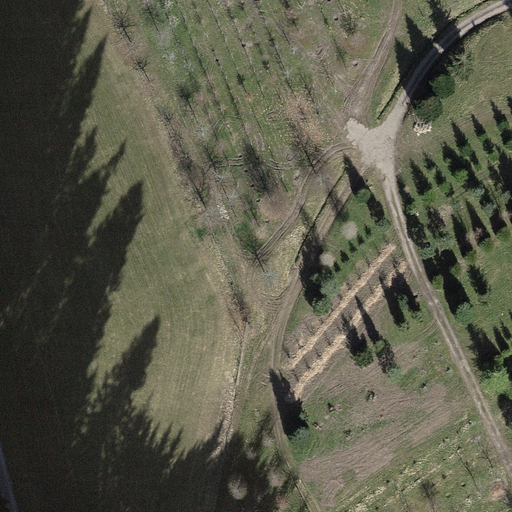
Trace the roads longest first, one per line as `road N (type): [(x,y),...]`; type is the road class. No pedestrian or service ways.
road 1 (track): [(511,470),(412,252),(390,189),(387,150)]
road 2 (track): [(511,2),(459,29),(434,55),(398,113),(387,150)]
